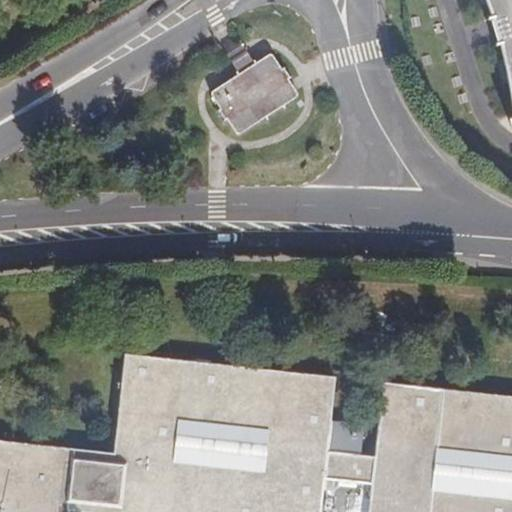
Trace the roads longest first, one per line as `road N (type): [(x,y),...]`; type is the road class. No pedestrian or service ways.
road 1 (tertiary): [(0,237),(218,226),(430,234)]
road 2 (unclassified): [(338,0),(372,111),(419,190),(430,234)]
road 3 (tertiary): [(204,0),(0,118)]
